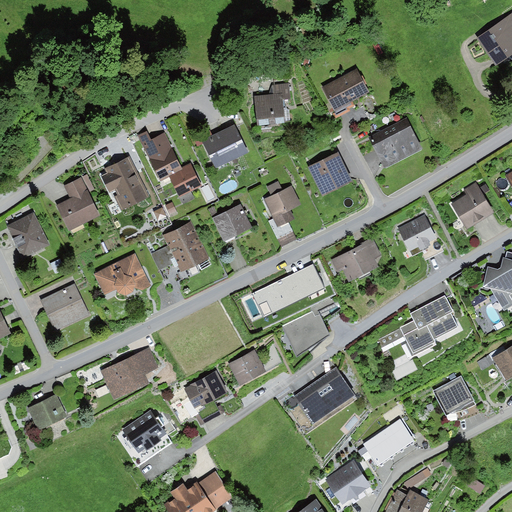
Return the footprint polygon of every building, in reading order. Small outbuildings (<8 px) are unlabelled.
[(511,14),(477,40),(496,68),(511,57),(511,14)] [(357,66),(321,85),(337,114),(347,109),(346,107),(353,103),(351,100),(370,90),(357,66)] [(269,93),(255,94),(257,126),(288,123),(286,97),(291,97),(289,82),(273,84),(269,93)] [(407,117),(370,137),(384,165),(422,145),(407,117)] [(213,134),(202,139),(203,142),(216,167),(249,150),(235,122),(213,134)] [(197,145),(203,142),(202,139),(213,134),(211,129),(193,137),(197,145)] [(147,130),(138,134),(160,179),(169,175),(184,167),(166,130),(151,137),(147,130)] [(346,153),(351,148),(345,142),(340,147),(346,153)] [(337,150),(308,165),(322,194),(353,177),(337,150)] [(106,171),(101,174),(110,191),(115,188),(118,194),(114,196),(121,209),(150,195),(129,154),(104,167),(106,171)] [(184,167),(169,175),(179,195),(191,190),(202,184),(192,163),(184,167)] [(71,197),(57,204),(69,228),(100,213),(89,191),(95,188),(87,173),(64,185),(71,197)] [(272,194),(264,198),(277,226),(288,220),(295,217),(291,207),(300,202),(292,185),(282,190),(278,181),(268,186),(272,194)] [(466,193),(452,202),(468,227),(494,209),(476,181),(464,189),(466,193)] [(486,183),(480,186),(484,192),(490,189),(486,183)] [(191,190),(179,195),(183,203),(194,197),(191,190)] [(172,201),(166,204),(170,213),(177,210),(172,201)] [(218,214),(213,216),(224,239),(252,225),(241,203),(218,214)] [(214,206),(209,209),(213,216),(218,214),(214,206)] [(34,211),(7,224),(10,230),(23,256),(49,243),(34,211)] [(425,214),(399,228),(411,249),(419,245),(423,247),(429,244),(431,241),(430,239),(436,236),(425,214)] [(191,221),(163,234),(169,246),(152,254),(160,269),(177,261),(181,270),(208,257),(191,221)] [(373,237),(332,259),(339,271),(344,268),(349,279),(378,263),(374,256),(381,252),(373,237)] [(419,245),(411,249),(413,254),(423,249),(423,247),(419,245)] [(135,252),(94,272),(104,293),(117,287),(119,290),(126,292),(134,289),(134,285),(142,288),(151,284),(135,252)] [(498,267),(487,265),(483,282),(490,284),(505,307),(511,303),(511,257),(506,256),(503,256),(501,265),(498,267)] [(61,257),(51,262),(55,272),(66,268),(61,257)] [(287,298),(325,282),(317,264),(279,280),(287,298)] [(74,283),(41,299),(56,329),(89,313),(74,283)] [(414,320),(376,340),(380,348),(404,334),(413,351),(435,339),(434,336),(457,324),(449,310),(453,308),(445,292),(409,311),(414,320)] [(0,336),(11,331),(0,308),(0,336)] [(312,311),(282,327),(297,356),(330,332),(320,314),(315,316),(312,311)] [(511,343),(493,357),(496,361),(507,377),(511,373),(511,343)] [(149,347),(101,370),(114,397),(149,380),(145,371),(158,364),(149,347)] [(254,349),(229,363),(239,382),(265,368),(254,349)] [(493,357),(490,353),(477,361),(482,369),(496,361),(493,357)] [(336,366),(294,395),(312,420),(354,391),(336,366)] [(217,370),(185,386),(195,405),(226,388),(217,370)] [(461,375),(434,390),(446,413),(457,411),(468,408),(476,404),(473,398),(474,397),(461,375)] [(56,392),(28,406),(39,427),(67,413),(56,392)] [(151,409),(122,429),(138,451),(145,447),(147,448),(161,438),(161,436),(167,431),(151,409)] [(414,437),(400,417),(364,443),(378,462),(414,437)] [(372,483),(355,458),(326,478),(343,503),(372,483)] [(454,464),(448,475),(454,479),(461,468),(454,464)] [(233,495),(216,470),(199,482),(217,506),(233,495)] [(422,473),(418,478),(423,482),(428,475),(426,473),(424,475),(422,473)] [(466,485),(479,493),(485,485),(471,477),(466,485)] [(174,496),(165,502),(171,511),(220,511),(217,506),(199,482),(198,479),(188,486),(183,480),(170,490),(174,496)] [(428,496),(410,488),(407,493),(397,488),(386,511),(387,511),(427,511),(430,508),(424,505),(428,496)] [(325,511),(316,497),(294,511),(325,511)]
